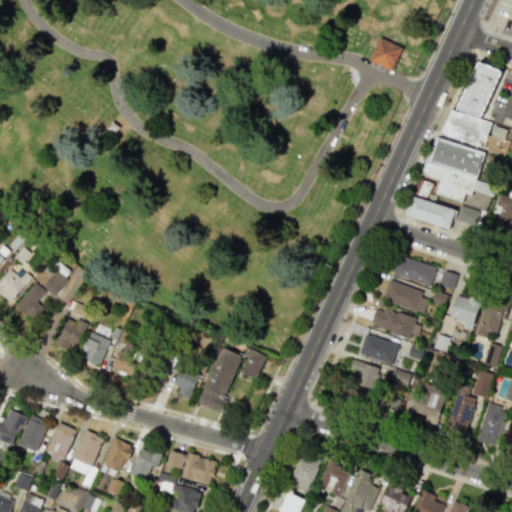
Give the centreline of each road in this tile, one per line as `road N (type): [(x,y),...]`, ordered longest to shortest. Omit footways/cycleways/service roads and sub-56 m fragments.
road 1 (residential): [(181,0),(233,30),(366,68),(299,190),(286,203),(265,205),(191,150),(142,131),(109,86),(105,57),(79,53),(50,34),(20,0)]
road 2 (tertiary): [(236,511),(470,0)]
road 3 (residential): [(263,452),(0,378)]
road 4 (residential): [(285,408),(511,485)]
road 5 (residential): [(369,221),(511,263)]
